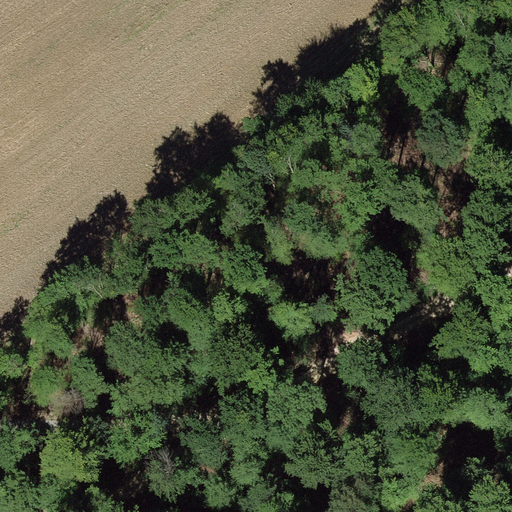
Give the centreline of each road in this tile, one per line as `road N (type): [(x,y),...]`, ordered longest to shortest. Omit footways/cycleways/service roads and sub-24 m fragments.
road 1 (unclassified): [(0,366),(408,0)]
road 2 (track): [(511,274),(344,351),(94,511)]
road 3 (unclassified): [(0,426),(74,429),(243,413)]
